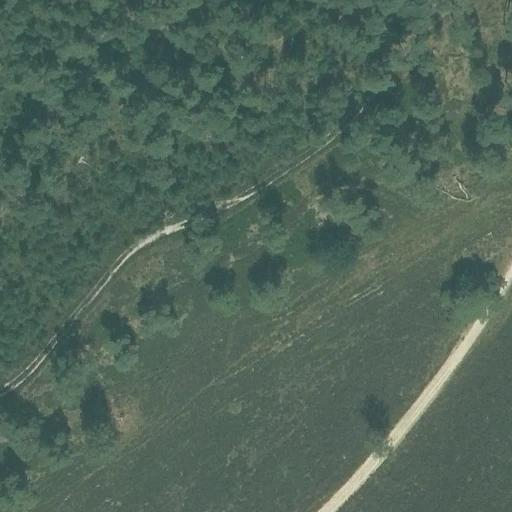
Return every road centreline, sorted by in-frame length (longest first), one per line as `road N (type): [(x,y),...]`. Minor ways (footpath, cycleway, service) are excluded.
road 1 (track): [(0,389),(43,355),(137,243),(241,198),(340,128),(455,0)]
road 2 (track): [(511,268),(464,347),(324,511)]
